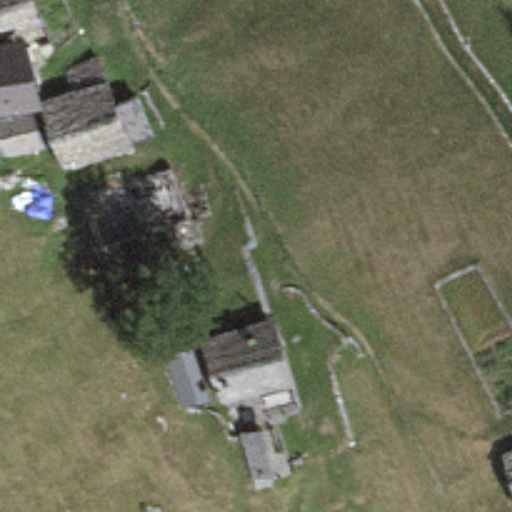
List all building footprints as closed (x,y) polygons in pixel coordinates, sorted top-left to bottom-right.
[(1,35),(0,35),(0,114),(25,104),(1,35)] [(118,98),(48,124),(74,196),(142,167),(118,98)] [(173,174),(99,202),(117,248),(190,219),(173,174)] [(267,325),(197,351),(224,423),(291,394),(267,325)] [(511,449),(494,455),(511,511),(511,449)]
